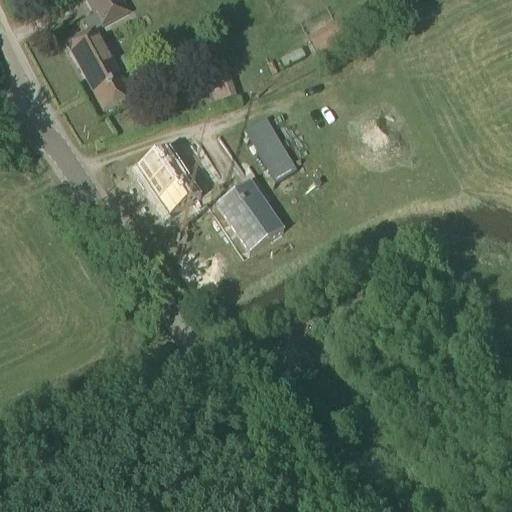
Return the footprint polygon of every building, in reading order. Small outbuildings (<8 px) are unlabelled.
[(126,15),(117,0),(84,0),(101,30),(126,15)] [(92,29),(82,35),(64,44),(102,115),(131,99),(92,29)] [(224,68),(205,74),(215,105),(234,99),(224,68)] [(266,120),(243,130),(269,187),(292,177),(266,120)] [(176,165),(143,187),(177,237),(210,215),(176,165)] [(247,187),(213,210),(246,259),(280,235),(247,187)] [(172,250),(196,296),(225,280),(201,235),(172,250)] [(273,384),(263,369),(251,377),(261,392),(273,384)]
